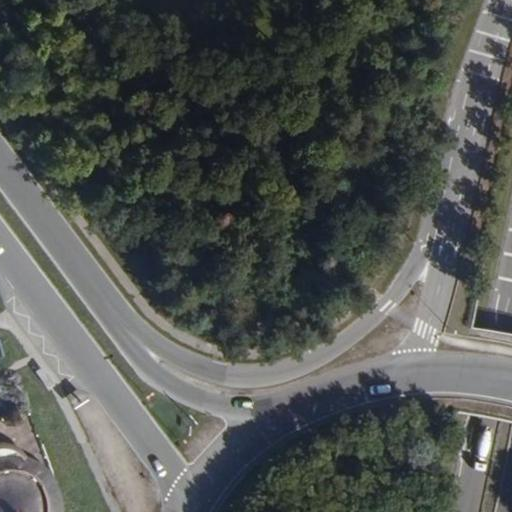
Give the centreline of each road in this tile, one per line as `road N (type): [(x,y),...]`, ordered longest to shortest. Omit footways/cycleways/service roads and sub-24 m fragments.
road 1 (primary): [(499,0),(421,248),(385,307),(359,328),(311,361),(266,375),(226,375),(186,364),(99,304)]
road 2 (primary): [(502,0),(445,254),(423,332),(399,377)]
road 3 (primary): [(0,250),(168,475),(181,511)]
road 4 (primary): [(511,259),(455,511)]
road 5 (primary): [(274,411),(204,400),(153,375),(99,304)]
road 6 (primary): [(99,304),(0,172)]
road 7 (primary): [(274,411),(221,457),(190,511)]
road 8 (primary): [(399,377),(274,411)]
